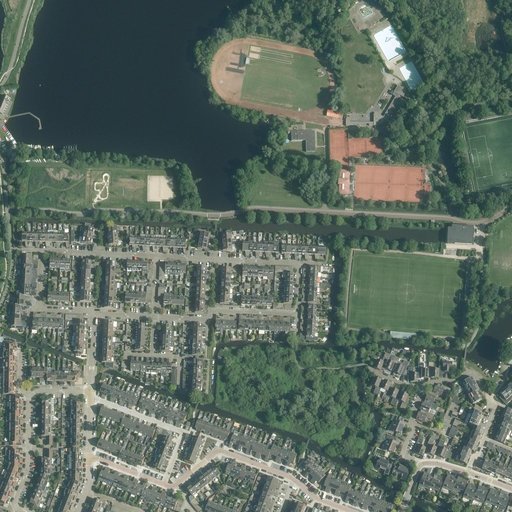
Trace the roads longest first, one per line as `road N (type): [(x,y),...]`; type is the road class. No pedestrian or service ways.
road 1 (residential): [(300,263),(41,250)]
road 2 (residential): [(298,314),(153,316)]
road 3 (residential): [(26,511),(16,500),(27,472),(29,396)]
